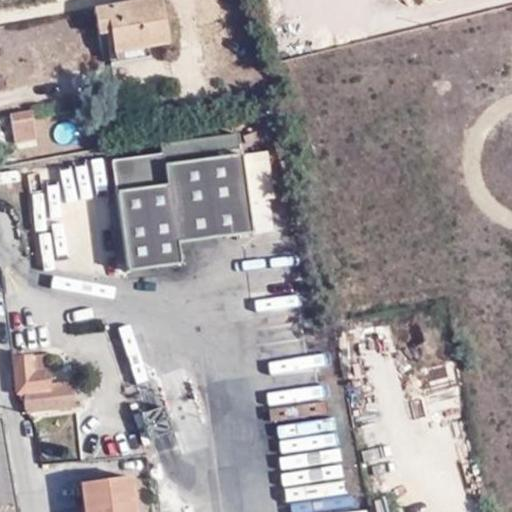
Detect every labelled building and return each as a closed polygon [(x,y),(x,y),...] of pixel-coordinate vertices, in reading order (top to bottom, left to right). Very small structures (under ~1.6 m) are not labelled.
[(157,0),(147,0),(90,10),(93,27),(106,26),(110,52),(136,49),(164,44),(157,0)] [(24,106),(2,108),(5,137),(27,135),(24,106)] [(157,155),(106,161),(123,271),(174,264),(172,244),(246,232),(242,201),(236,153),(234,132),(155,144),(157,155)] [(263,150),(236,153),(242,201),(269,198),(263,150)] [(14,393),(20,393),(21,407),(68,400),(65,373),(46,374),(42,353),(9,357),(14,393)] [(136,511),(131,471),(81,476),(84,511),(136,511)]
